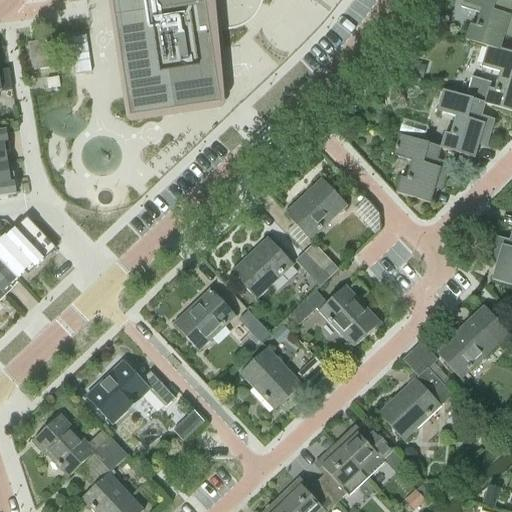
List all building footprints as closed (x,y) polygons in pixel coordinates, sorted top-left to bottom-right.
[(205,0),(110,0),(128,120),(221,106),(205,0)] [(508,0),(462,0),(460,8),(479,13),(475,27),(469,26),(464,41),(486,48),(500,50),(508,24),(502,22),(508,0)] [(52,40),(28,44),(32,71),(56,67),(52,40)] [(465,95),(484,100),(483,103),(485,105),(511,113),(511,54),(500,50),(486,48),(480,69),(498,74),(494,88),(489,86),(489,85),(469,79),(465,95)] [(411,63),(407,77),(421,81),(425,67),(411,63)] [(8,70),(0,70),(0,85),(1,91),(1,93),(12,91),(8,70)] [(477,130),(485,105),(483,103),(442,91),(435,111),(455,117),(449,135),(444,134),(439,148),(440,150),(474,160),(482,132),(477,130)] [(405,120),(404,129),(416,131),(415,137),(426,138),(428,123),(405,120)] [(433,175),(440,150),(439,148),(398,135),(392,155),(410,161),(405,179),(399,178),(394,194),(430,204),(438,176),(433,175)] [(9,183),(6,163),(0,164),(0,197),(16,195),(14,183),(9,183)] [(347,207),(321,179),(284,214),(310,242),(347,207)] [(0,241),(0,262),(16,280),(31,266),(34,269),(55,249),(26,219),(14,230),(6,238),(5,237),(0,241)] [(511,230),(504,255),(499,253),(491,281),(511,287),(511,230)] [(294,267),(267,238),(230,273),(256,302),(294,267)] [(314,245),(304,254),(328,279),(338,271),(314,245)] [(296,262),(295,262),(312,280),(319,288),(328,279),(304,254),(302,256),(296,262)] [(16,280),(0,262),(0,292),(4,297),(5,296),(2,293),(16,280)] [(326,304),(315,292),(314,293),(307,299),(289,316),(298,326),(315,309),(353,349),(380,324),(345,287),(326,304)] [(209,290),(209,291),(172,325),(198,353),(235,318),(209,290)] [(511,338),(483,307),(434,353),(460,381),(498,346),(503,353),(511,344),(511,338)] [(269,335),(248,312),(238,321),(260,344),(269,335)] [(410,353),(427,371),(428,371),(437,362),(420,344),(410,353)] [(239,375),(274,412),(302,386),(267,348),(239,375)] [(452,398),(428,371),(427,371),(410,353),(402,361),(418,378),(415,381),(414,379),(377,414),(403,443),(441,408),(452,398)] [(315,359),(306,367),(322,384),(331,376),(315,359)] [(174,400),(164,389),(150,373),(141,382),(122,363),(85,398),(111,425),(148,391),(165,409),(174,400)] [(322,384),(306,367),(297,375),(313,393),(322,384)] [(63,384),(52,395),(57,400),(67,400),(73,394),(63,384)] [(193,412),(172,432),(182,443),(203,423),(193,412)] [(101,464),(118,448),(110,439),(95,453),(60,415),(32,442),(67,479),(93,455),(101,464)] [(355,427),(335,446),(360,473),(378,457),(382,462),(392,452),(372,430),(365,437),(355,427)] [(326,474),(316,483),(336,505),(346,496),(348,498),(366,480),(360,473),(335,446),(317,463),(322,468),(321,469),(326,474)] [(118,448),(101,464),(110,473),(127,458),(118,448)] [(411,449),(409,449),(406,449),(405,450),(403,452),(403,454),(404,458),(404,459),(404,460),(404,461),(406,461),(406,462),(408,462),(409,462),(411,462),(411,463),(412,463),(414,462),(415,461),(416,459),(416,457),(416,456),(414,452),(413,451),(412,450),(411,449)] [(142,511),(144,511),(110,473),(81,500),(92,511),(142,511)] [(279,498),(291,511),(329,511),(336,505),(316,483),(306,492),(301,487),(300,488),(296,483),(279,498)] [(487,486),(481,504),(493,508),(499,490),(487,486)] [(405,499),(405,501),(405,502),(406,504),(406,505),(410,508),(411,508),(411,509),(413,510),(414,510),(415,509),(422,503),(423,502),(423,500),(423,499),(424,498),(424,497),(426,495),(426,493),(426,491),(425,490),(424,489),(422,487),(420,487),(416,491),(414,492),(410,496),(409,496),(407,498),(406,498),(405,499)] [(291,511),(279,498),(264,511),(291,511)]
